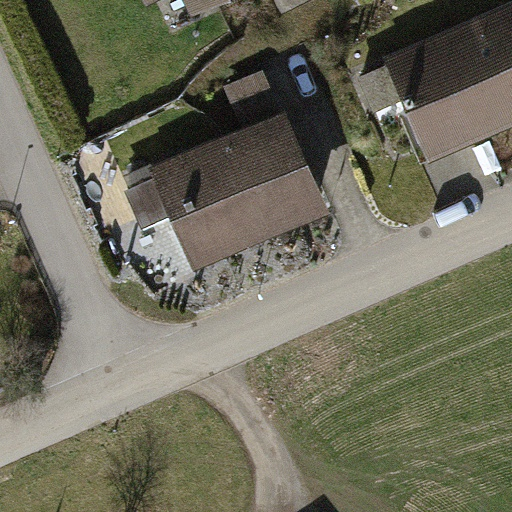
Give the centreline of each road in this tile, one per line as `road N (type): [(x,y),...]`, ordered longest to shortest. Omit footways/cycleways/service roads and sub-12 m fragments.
road 1 (residential): [(122,393),(511,222)]
road 2 (residential): [(122,393),(0,115)]
road 3 (residential): [(0,446),(122,393)]
